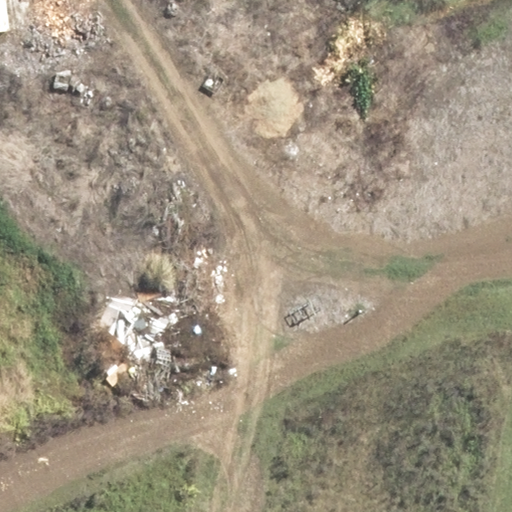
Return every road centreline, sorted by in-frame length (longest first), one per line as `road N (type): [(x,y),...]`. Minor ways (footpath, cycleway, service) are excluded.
road 1 (track): [(205,511),(237,307),(220,198),(153,72),(95,0)]
road 2 (track): [(220,198),(358,268),(511,274)]
